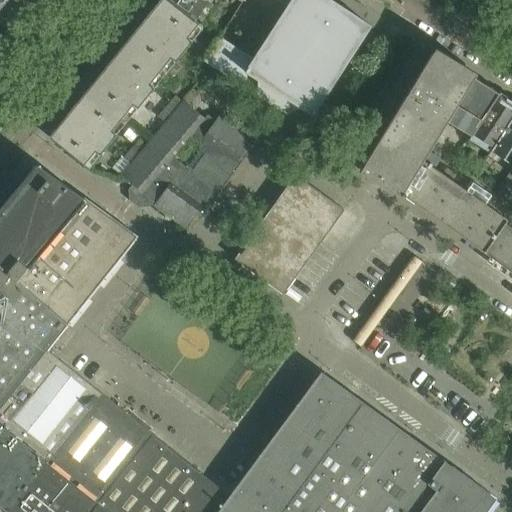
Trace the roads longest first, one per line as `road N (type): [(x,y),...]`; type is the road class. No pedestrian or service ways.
road 1 (residential): [(221,452),(78,344),(160,235),(306,337)]
road 2 (residential): [(306,337),(511,486)]
road 3 (residential): [(384,216),(218,96)]
road 4 (residential): [(16,132),(125,0)]
road 5 (residential): [(511,305),(384,216)]
road 6 (residential): [(306,337),(384,216)]
road 7 (residential): [(221,452),(306,337)]
road 8 (residential): [(402,0),(511,71)]
